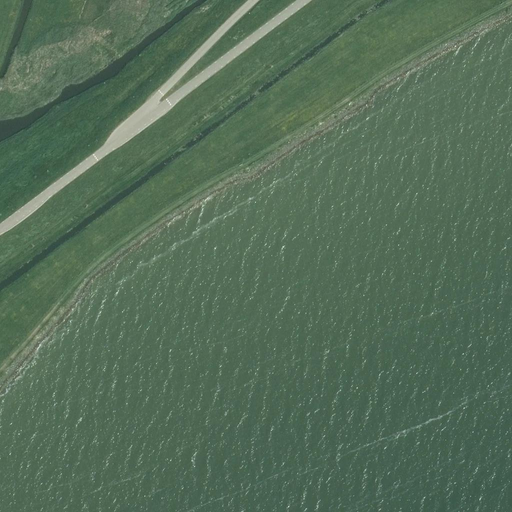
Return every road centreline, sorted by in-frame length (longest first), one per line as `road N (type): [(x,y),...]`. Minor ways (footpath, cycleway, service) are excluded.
road 1 (tertiary): [(147,117),(305,0)]
road 2 (tertiary): [(0,230),(147,117)]
road 3 (unclassified): [(147,117),(154,100),(254,0)]
